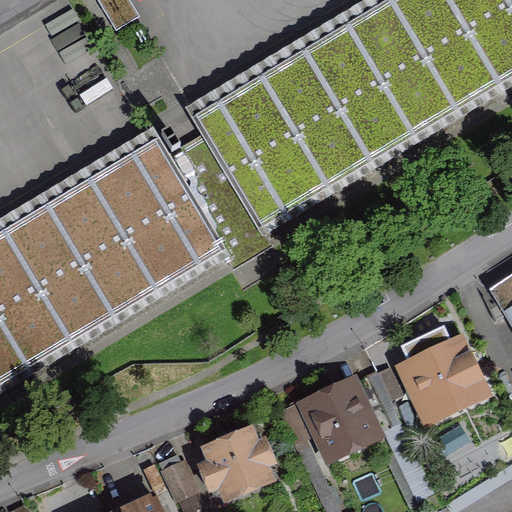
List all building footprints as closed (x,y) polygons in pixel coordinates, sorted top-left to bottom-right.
[(97,0),(116,31),(139,18),(128,0),(97,0)] [(261,228),(511,77),(511,0),(396,0),(197,120),(261,228)] [(269,240),(261,228),(197,120),(195,117),(154,141),(156,144),(221,252),(228,264),(269,240)] [(0,384),(221,252),(156,144),(0,237),(0,384)] [(511,274),(485,291),(511,334),(511,274)] [(437,306),(408,322),(416,335),(445,319),(437,306)] [(462,342),(395,373),(423,436),(490,405),(462,342)] [(356,382),(281,420),(297,451),(311,444),(326,475),(388,444),(356,382)] [(252,436),(197,458),(219,511),(221,511),(274,490),(252,436)] [(210,511),(186,456),(164,466),(183,511),(210,511)] [(122,511),(156,511),(151,499),(122,511)]
